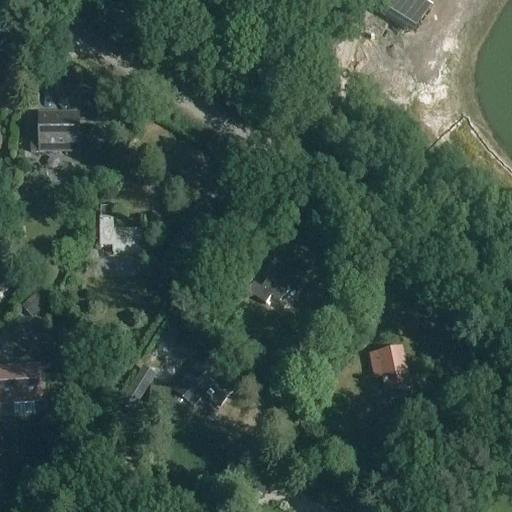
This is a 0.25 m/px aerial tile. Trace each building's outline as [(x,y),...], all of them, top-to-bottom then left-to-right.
[(429,8),(415,0),(387,0),(395,4),(386,19),(407,32),(415,20),(420,23),(422,21),(421,21),(429,8)] [(400,56),(391,53),(362,47),(359,58),(356,74),(367,76),(382,80),(394,83),(397,68),(400,56)] [(408,108),(399,111),(371,120),(375,132),(380,147),(391,143),(405,138),(417,135),(412,120),(408,108)] [(79,117),(50,117),(38,117),(38,135),(30,136),(30,154),(79,153),(79,117)] [(447,176),(440,188),(455,198),(475,167),(450,151),(438,170),(439,171),(440,172),(447,176)] [(495,207),(487,219),(502,229),(511,213),(511,191),(498,182),(485,202),(488,203),(495,207)] [(100,208),(100,220),(110,220),(110,208),(100,208)] [(142,255),(142,232),(113,232),(113,220),(110,220),(100,220),(99,220),(99,249),(112,249),(112,255),(142,255)] [(46,266),(41,278),(54,283),(59,271),(46,266)] [(280,304),(297,280),(277,267),(261,291),(253,285),(247,294),(265,307),(271,298),(280,304)] [(38,293),(22,309),(33,320),(49,304),(38,293)] [(410,390),(401,351),(369,358),(374,380),(383,378),(386,395),(388,395),(389,401),(403,398),(401,392),(410,390)] [(0,400),(11,399),(41,398),(39,369),(0,371),(0,400)] [(176,394),(179,396),(170,406),(180,414),(188,404),(192,408),(204,395),(219,408),(230,395),(201,370),(187,385),(185,384),(176,394)] [(132,388),(124,401),(137,409),(145,395),(132,388)] [(275,407),(273,412),(274,419),(278,421),(283,412),(275,407)] [(243,490),(263,500),(270,488),(264,484),(268,477),(259,473),(256,478),(251,476),(243,490)]
